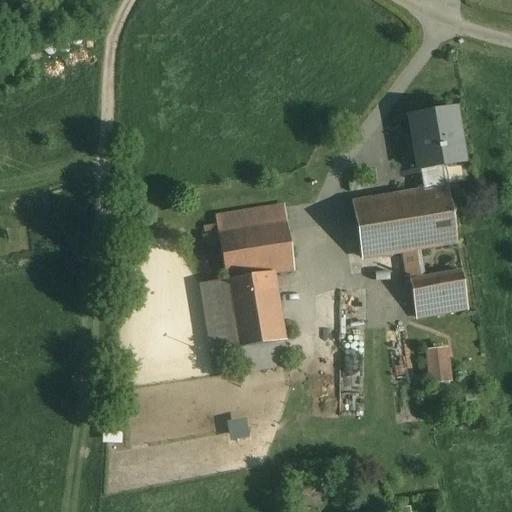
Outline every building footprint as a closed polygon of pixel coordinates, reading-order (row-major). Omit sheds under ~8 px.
[(453,112),(409,120),(419,173),(421,173),(424,193),(444,189),(440,169),(463,165),(453,112)] [(455,249),(444,189),(424,193),(354,206),(365,266),(399,259),(404,288),(399,289),(403,306),(412,304),(415,322),(467,313),(461,276),(428,282),(423,255),(455,249)] [(292,275),(283,211),(216,221),(218,230),(220,248),(225,281),(199,285),(209,355),(235,351),(238,375),(288,367),(284,342),(275,277),(292,275)] [(218,230),(205,232),(208,249),(220,248),(218,230)] [(447,349),(424,351),(428,386),(451,384),(447,349)] [(323,480),(300,481),(301,506),(324,505),(323,480)]
